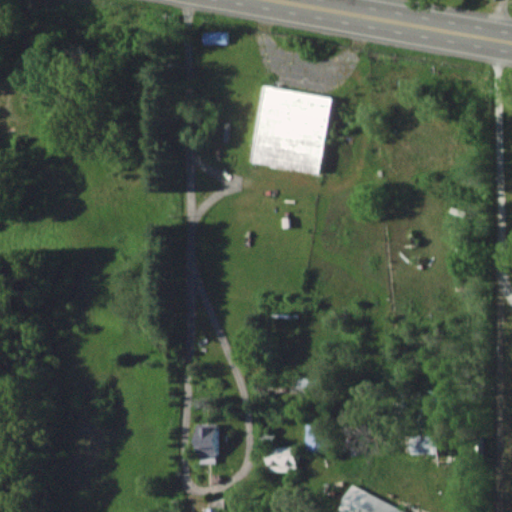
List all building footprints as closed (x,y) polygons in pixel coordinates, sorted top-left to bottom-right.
[(228,30),(205,31),(205,43),(228,43),(228,30)] [(335,96),(267,85),(255,161),(323,172),(335,96)] [(296,392),(318,392),(317,377),(296,377),(296,392)] [(219,423),(201,423),(201,462),(219,462),(219,423)] [(329,423),(307,424),(308,450),(330,450),(329,423)] [(415,434),(415,452),(442,453),(443,435),(415,434)] [(299,446),(270,447),(271,470),(299,469),(299,446)] [(408,511),(353,484),(341,509),(347,511),(408,511)]
